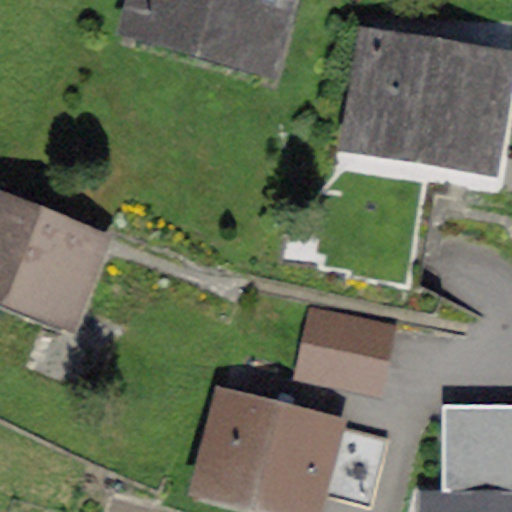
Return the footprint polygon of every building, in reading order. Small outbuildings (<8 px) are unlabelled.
[(146,0),(143,13),(263,47),(276,0),(146,0)] [(372,41),(358,132),(485,153),(500,62),(372,41)] [(0,205),(0,283),(69,310),(95,243),(0,205)] [(317,310),(304,370),(374,385),(387,325),(317,310)] [(369,497),(385,437),(221,395),(200,478),(299,504),(305,480),(369,497)] [(511,511),(511,408),(446,409),(447,497),(420,498),(420,511),(511,511)]
